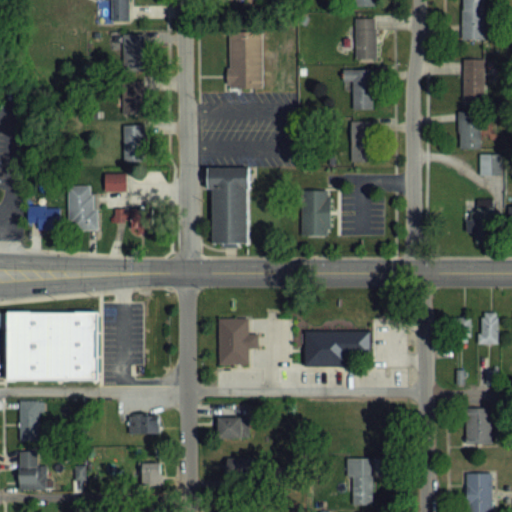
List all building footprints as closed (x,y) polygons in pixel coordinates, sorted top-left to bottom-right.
[(110,0),(111,21),(130,21),(129,0),(110,0)] [(462,0),(463,39),(485,39),(485,0),(462,0)] [(377,58),(377,18),(356,18),(356,58),(377,58)] [(229,88),(263,88),(263,31),(229,31),(229,88)] [(144,70),(144,34),(123,34),(123,70),(144,70)] [(463,59),(463,103),(485,103),(485,59),(463,59)] [(351,110),(374,110),(374,69),(351,69),(351,110)] [(123,80),(123,114),(145,114),(145,80),(123,80)] [(459,112),(459,148),(481,148),(481,112),(459,112)] [(351,162),(376,162),(376,122),(351,122),(351,162)] [(123,161),(145,161),(145,125),(123,125),(123,161)] [(479,155),(479,175),(501,175),(501,155),(479,155)] [(246,166),(247,188),(245,188),(245,242),(210,242),(210,188),(207,188),(207,167),(246,166)] [(106,190),(126,190),(126,174),(106,174),(106,190)] [(68,186),(68,229),(98,229),(98,194),(91,194),(91,186),(68,186)] [(300,234),(300,189),(326,189),(326,195),(329,195),(329,227),(326,227),(326,234),(300,234)] [(28,206),(28,229),(60,229),(60,206),(28,206)] [(493,242),(493,206),(467,206),(467,232),(476,232),(476,242),(493,242)] [(154,208),(114,208),(114,222),(133,222),(133,231),(154,231),(154,208)] [(7,380),(7,312),(97,312),(98,379),(7,380)] [(479,343),(498,343),(498,312),(479,312),(479,343)] [(217,363),(217,317),(246,316),(247,333),(256,333),(256,346),(247,346),(247,362),(217,363)] [(454,316),(454,343),(471,343),(471,316),(454,316)] [(303,364),(302,331),(339,330),(339,323),(349,323),(349,330),(368,330),(368,352),(346,353),(346,364),(303,364)] [(19,399),(19,439),(42,439),(42,399),(19,399)] [(493,406),(466,406),(466,442),(493,442),(493,406)] [(160,414),(129,414),(129,434),(160,434),(160,414)] [(249,416),(218,416),(218,437),(249,437),(249,416)] [(20,488),(46,488),(46,462),(37,462),(37,450),(20,450),(20,488)] [(227,457),(227,477),(254,477),(254,457),(227,457)] [(373,458),(349,458),(349,505),(373,505),(373,458)] [(140,485),(161,485),(161,462),(140,462),(140,485)] [(492,511),(493,472),(466,472),(466,511),(492,511)]
